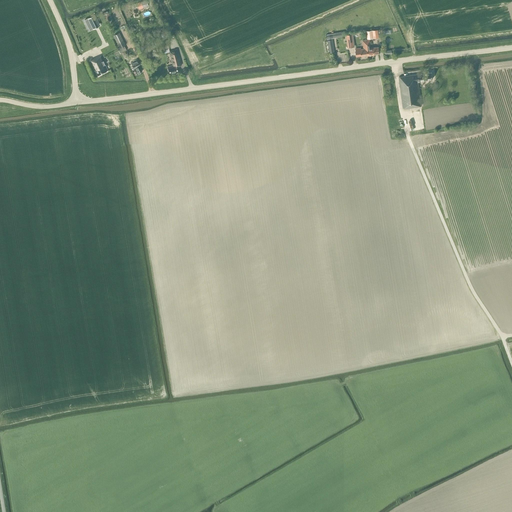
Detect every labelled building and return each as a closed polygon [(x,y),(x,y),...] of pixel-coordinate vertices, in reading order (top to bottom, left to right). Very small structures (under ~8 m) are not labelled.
[(95,15),(84,19),(89,29),(99,24),(95,15)] [(355,47),(353,34),(346,35),(348,48),(355,47)] [(125,45),(121,36),(115,39),(119,48),(121,53),(124,59),(128,57),(125,51),(127,50),(124,46),(125,45)] [(361,56),(368,55),(366,40),(363,41),(363,48),(364,47),(364,48),(360,49),(360,48),(355,49),(356,56),(361,56)] [(369,40),(366,40),(368,55),(374,54),(379,53),(378,47),(370,48),(369,40)] [(167,67),(169,73),(179,71),(178,66),(181,65),(177,50),(169,51),(173,65),(167,67)] [(98,75),(108,70),(105,65),(100,56),(90,61),(94,70),(95,69),(98,75)] [(139,64),(138,60),(137,59),(131,62),(133,67),(137,74),(142,71),(139,65),(139,64)] [(403,108),(421,106),(418,82),(420,82),(419,80),(433,78),(432,72),(418,74),(399,77),(403,108)]
